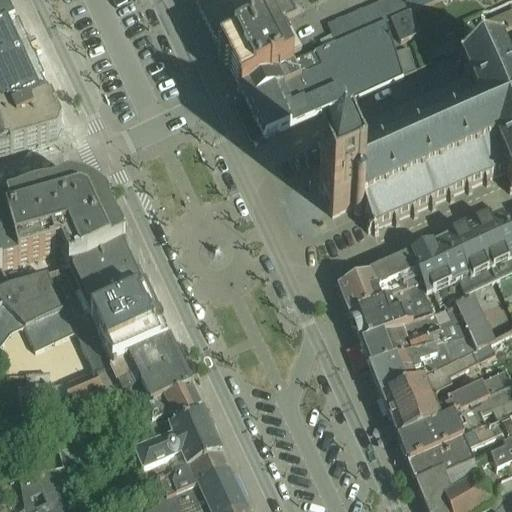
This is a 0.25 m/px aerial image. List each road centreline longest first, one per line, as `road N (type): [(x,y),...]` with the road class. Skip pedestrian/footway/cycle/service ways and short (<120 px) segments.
road 1 (tertiary): [(398,511),(204,103)]
road 2 (tertiary): [(106,149),(278,511)]
road 3 (tertiary): [(37,0),(106,149)]
